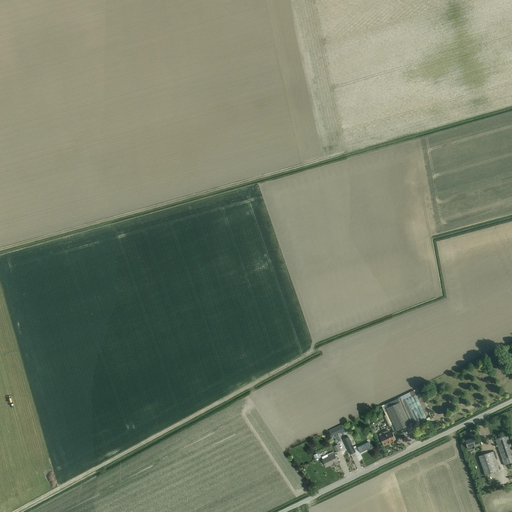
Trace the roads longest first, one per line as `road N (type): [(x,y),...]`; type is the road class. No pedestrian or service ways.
road 1 (track): [(0,250),(408,135)]
road 2 (track): [(17,511),(313,351)]
road 3 (unclassified): [(283,511),(511,402)]
